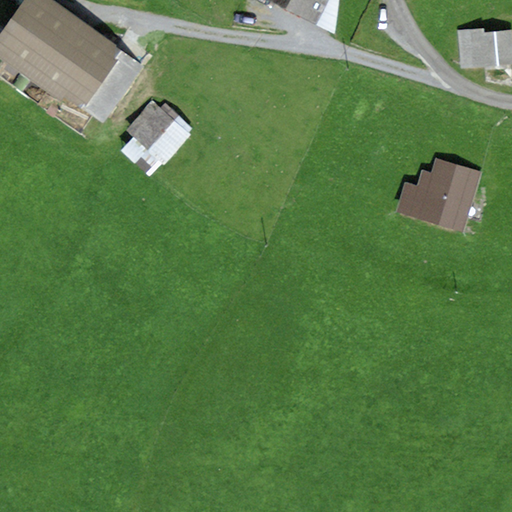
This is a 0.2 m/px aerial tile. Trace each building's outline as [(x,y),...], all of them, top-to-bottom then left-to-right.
[(129,54),(46,0),(26,0),(0,40),(0,62),(86,118),(129,54)] [(321,0),(272,0),(311,20),(321,0)] [(511,36),(511,29),(461,34),(466,66),(511,66),(511,36)] [(158,100),(127,136),(162,166),(193,130),(158,100)] [(420,193),(409,190),(404,207),(461,223),(473,176),(439,167),(436,178),(425,175),(420,193)]
